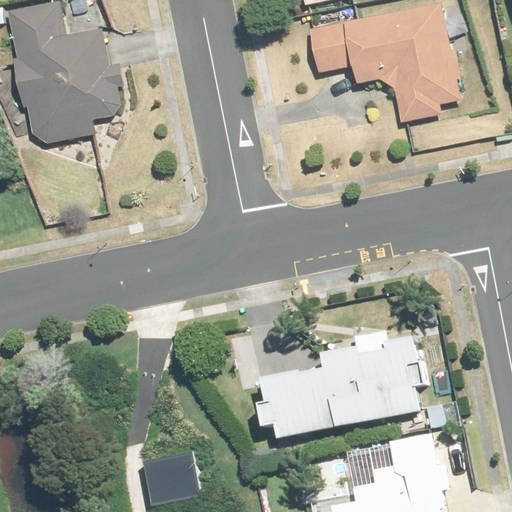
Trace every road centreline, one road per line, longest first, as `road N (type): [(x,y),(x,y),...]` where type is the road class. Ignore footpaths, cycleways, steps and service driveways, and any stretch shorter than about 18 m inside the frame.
road 1 (residential): [(250,254),(206,0)]
road 2 (tertiary): [(0,304),(250,254)]
road 3 (tertiary): [(250,254),(480,211)]
road 4 (residential): [(511,370),(480,211)]
